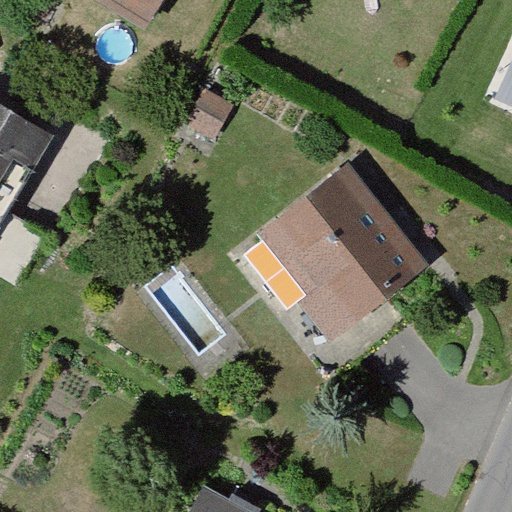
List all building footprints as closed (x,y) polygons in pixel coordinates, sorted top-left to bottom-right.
[(72,0),(140,38),(161,0),(72,0)] [(511,65),(496,102),(511,109),(511,65)] [(0,218),(45,144),(0,117),(0,218)] [(341,180),(250,250),(330,354),(422,284),(341,180)] [(233,511),(203,495),(193,511),(233,511)]
